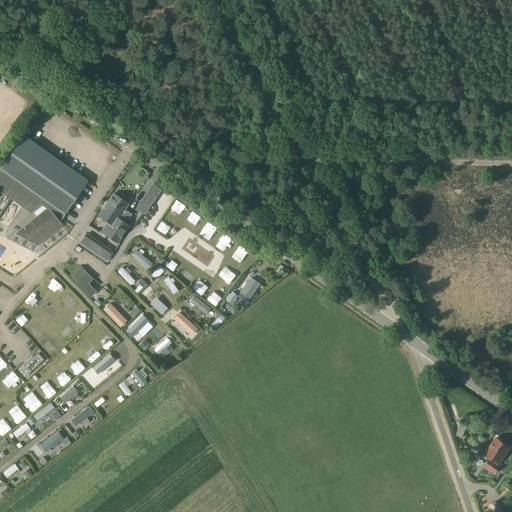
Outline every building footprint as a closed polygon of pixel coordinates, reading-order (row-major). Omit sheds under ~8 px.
[(58,221),(87,180),(23,135),(0,168),(0,193),(1,192),(31,213),(42,205),(47,208),(16,234),(37,245),(61,225),(58,221)] [(132,215),(124,209),(128,204),(113,194),(99,216),(110,223),(103,233),(117,243),(128,226),(126,225),(132,215)] [(142,203),(138,210),(144,214),(148,207),(142,203)] [(173,212),(171,216),(179,220),(181,216),(173,212)] [(95,235),(101,225),(95,222),(89,232),(95,235)] [(160,240),(165,232),(161,229),(156,237),(160,240)] [(104,261),(111,251),(86,234),(79,244),(104,261)] [(136,251),(131,256),(147,269),(152,264),(136,251)] [(238,257),(245,262),(248,257),(240,253),(238,257)] [(96,292),(88,284),(93,279),(81,267),(71,277),(91,297),(96,292)] [(128,274),(131,272),(127,268),(124,270),(122,268),(118,272),(130,285),(134,281),(128,274)] [(168,277),(163,280),(173,294),(178,291),(172,283),(174,281),(172,278),(170,280),(168,277)] [(259,284),(251,278),(241,291),(242,292),(237,298),(243,302),(247,296),(250,298),(259,284)] [(232,304),(238,296),(232,292),(227,300),(232,304)] [(191,298),(189,302),(199,310),(197,313),(201,316),(204,313),(205,314),(210,308),(194,296),(191,298)] [(161,315),(167,309),(156,298),(150,304),(161,315)] [(120,328),(127,321),(109,303),(102,310),(120,328)] [(171,318),(167,321),(177,331),(181,328),(177,324),(181,321),(177,317),(173,320),(171,318)] [(135,329),(131,333),(132,334),(143,346),(143,347),(148,343),(135,329)] [(167,346),(171,343),(167,338),(154,350),(158,354),(162,358),(169,352),(167,350),(169,348),(167,346)] [(106,343),(99,349),(107,357),(114,351),(106,343)] [(0,355),(0,362),(4,366),(11,359),(3,352),(0,355)] [(24,377),(43,360),(38,353),(19,371),(24,377)] [(104,374),(112,361),(106,358),(93,377),(99,381),(101,378),(104,380),(107,376),(104,374)] [(75,364),(66,371),(76,383),(85,376),(75,364)] [(136,370),(131,374),(141,387),(147,382),(136,370)] [(86,377),(77,385),(83,391),(92,383),(86,377)] [(126,387),(129,385),(126,380),(118,386),(126,396),(130,392),(126,387)] [(72,386),(59,398),(64,403),(72,396),(75,400),(78,397),(75,393),(77,392),(72,386)] [(47,389),(39,394),(47,407),(55,402),(47,389)] [(110,391),(99,400),(102,404),(108,399),(109,402),(113,399),(111,397),(113,395),(110,391)] [(34,418),(42,411),(35,403),(27,410),(34,418)] [(89,407),(71,421),(75,426),(93,412),(89,407)] [(42,413),(33,422),(36,425),(37,424),(39,426),(43,423),(41,421),(45,416),(42,413)] [(26,424),(13,433),(16,438),(29,428),(26,424)] [(16,446),(30,437),(27,431),(13,440),(16,446)] [(63,439),(57,433),(40,446),(45,453),(63,439)] [(491,457),(484,467),(495,474),(500,467),(498,465),(499,463),(509,448),(495,438),(485,453),(491,457)] [(14,464),(3,473),(6,477),(18,469),(14,464)] [(503,511),(500,501),(488,505),(490,511),(503,511)]
